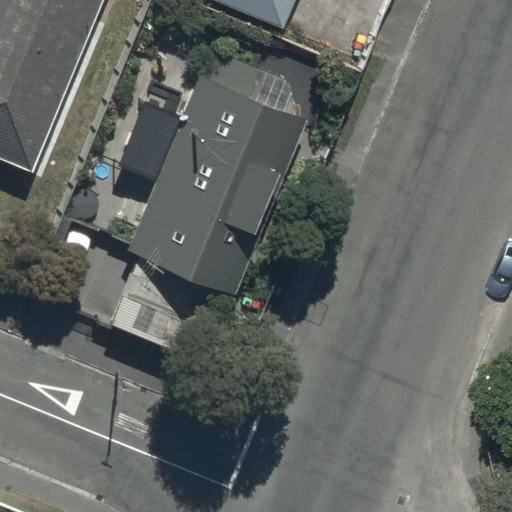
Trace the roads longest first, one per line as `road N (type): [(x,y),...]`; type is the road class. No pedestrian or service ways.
road 1 (residential): [(318,511),(511,39)]
road 2 (residential): [(0,393),(286,511)]
